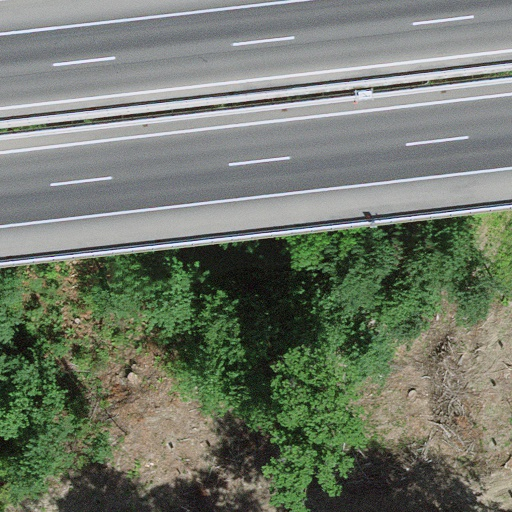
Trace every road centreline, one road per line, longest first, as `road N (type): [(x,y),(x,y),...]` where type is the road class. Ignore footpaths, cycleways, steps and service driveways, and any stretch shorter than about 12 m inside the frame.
road 1 (motorway): [(511,11),(0,70)]
road 2 (motorway): [(0,190),(511,132)]
road 3 (track): [(511,202),(492,231),(463,338),(450,421),(463,511)]
